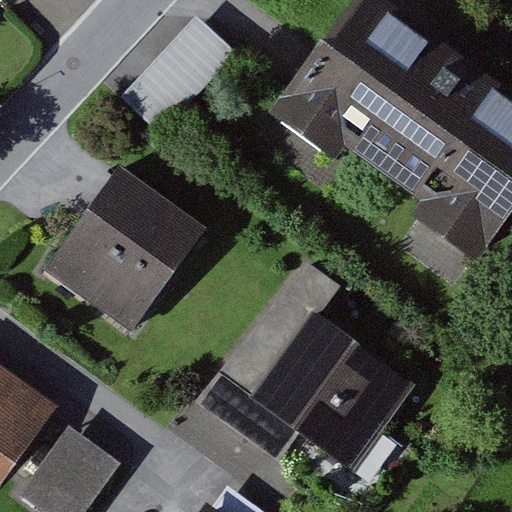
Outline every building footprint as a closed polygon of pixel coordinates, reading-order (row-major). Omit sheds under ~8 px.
[(511,97),(375,0),(366,0),(337,41),(321,41),(301,68),(269,112),(335,160),(345,147),(422,202),(412,215),(476,261),(511,212),(511,97)] [(161,133),(232,52),(194,19),(123,100),(161,133)] [(214,238),(131,176),(54,279),(137,341),(214,238)] [(419,391),(323,317),(258,403),(357,476),(419,391)] [(0,473),(49,414),(0,374),(0,473)] [(20,493),(48,511),(86,511),(124,458),(69,421),(20,493)]
